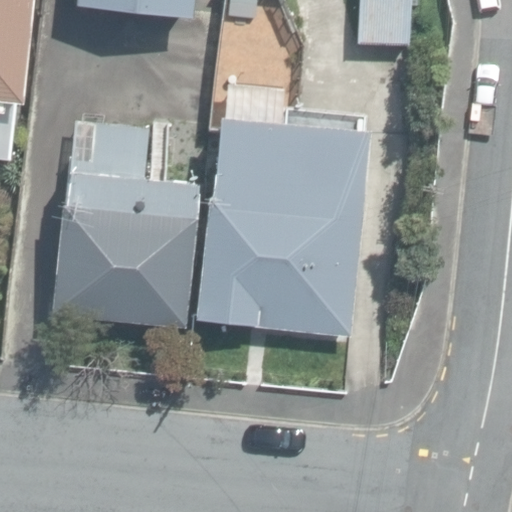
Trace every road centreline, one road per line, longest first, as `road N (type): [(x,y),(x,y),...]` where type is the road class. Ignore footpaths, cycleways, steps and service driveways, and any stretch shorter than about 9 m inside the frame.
road 1 (residential): [(464,503),(0,457)]
road 2 (residential): [(464,503),(498,340),(511,211)]
